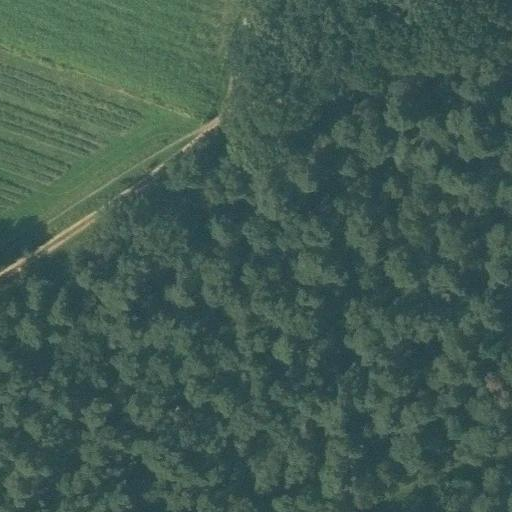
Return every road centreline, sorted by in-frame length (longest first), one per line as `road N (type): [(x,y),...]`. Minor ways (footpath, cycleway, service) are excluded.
road 1 (track): [(474,0),(226,121)]
road 2 (track): [(355,511),(511,452)]
